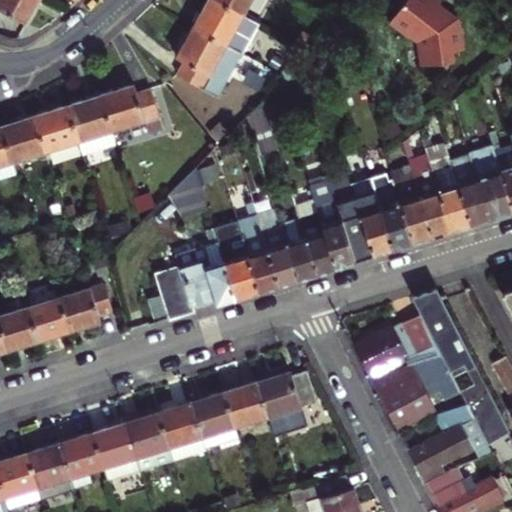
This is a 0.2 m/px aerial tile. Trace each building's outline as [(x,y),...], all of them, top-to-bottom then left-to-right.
[(33,0),(0,0),(0,2),(25,16),(32,2),(33,0)] [(210,0),(208,5),(198,22),(245,48),(262,17),(249,10),(231,0),(210,0)] [(231,0),(249,10),(254,0),(231,0)] [(438,5),(431,0),(399,0),(398,2),(402,5),(386,25),(406,40),(407,39),(415,44),(419,68),(449,63),(447,52),(458,51),(453,25),(451,25),(450,20),(435,8),(438,5)] [(221,92),(245,48),(198,22),(189,38),(181,52),(190,57),(182,70),(221,92)] [(125,89),(104,95),(115,130),(152,118),(156,131),(168,127),(156,88),(144,91),(142,84),(125,89)] [(83,139),(115,130),(104,95),(89,100),(72,105),(83,139)] [(260,103),(243,120),(256,160),(276,153),(260,103)] [(54,111),(39,115),(50,149),(83,139),(72,105),(54,111)] [(18,159),(50,149),(39,115),(24,119),(7,125),(18,159)] [(0,165),(18,159),(7,125),(0,126),(0,165)] [(511,208),(511,199),(501,166),(498,155),(495,148),(492,137),(481,141),(491,169),(477,173),(490,215),(504,211),(511,208)] [(501,147),(495,148),(498,155),(503,153),(501,147)] [(453,164),(458,162),(455,152),(449,154),(453,164)] [(458,179),(477,173),(471,158),(458,162),(453,164),(458,179)] [(431,160),(435,173),(441,171),(437,159),(431,160)] [(511,162),(501,166),(511,199),(511,162)] [(417,164),(410,166),(415,179),(421,177),(417,164)] [(344,166),(327,171),(352,256),(374,249),(391,244),(369,173),(348,179),(344,166)] [(409,239),(397,197),(393,185),(390,173),(388,167),(369,173),(391,244),(401,241),(409,239)] [(316,206),(333,261),(343,259),(352,256),(327,171),(327,168),(306,174),(316,206)] [(396,171),(390,173),(393,185),(399,183),(396,171)] [(490,215),(477,173),(458,179),(471,220),(481,217),(490,215)] [(167,185),(177,218),(208,208),(197,175),(167,185)] [(438,185),(452,226),(461,223),(471,220),(458,179),(438,185)] [(418,191),(431,232),(442,229),(452,226),(438,185),(418,191)] [(421,235),(431,232),(418,191),(397,197),(409,239),(421,235)] [(251,207),(256,221),(275,279),(285,276),(293,273),(276,219),(269,201),(251,207)] [(324,264),(333,261),(316,206),(307,209),(309,215),(297,219),(313,268),(324,264)] [(304,270),(313,268),(297,219),(295,214),(276,219),(293,273),(304,270)] [(220,253),(232,292),(245,288),(255,284),(236,228),(225,231),(220,217),(209,220),(220,253)] [(275,279),(256,221),(236,228),(255,284),(266,281),(275,279)] [(211,298),(232,292),(220,253),(200,258),(198,253),(182,257),(186,270),(156,279),(158,288),(145,291),(150,310),(158,308),(166,306),(170,310),(189,304),(187,297),(204,292),(209,291),(211,298)] [(483,432),(505,421),(437,287),(425,291),(412,295),(421,313),(442,353),(453,374),(466,368),(474,382),(460,389),(468,405),(483,432)] [(100,288),(61,300),(70,331),(87,326),(99,322),(97,316),(107,313),(100,288)] [(511,289),(503,293),(511,311),(511,289)] [(54,336),(70,331),(61,300),(29,310),(39,341),(54,336)] [(39,341),(29,310),(0,318),(0,323),(8,350),(24,345),(39,341)] [(403,364),(405,367),(442,353),(421,313),(402,323),(400,322),(386,329),(355,345),(372,380),(403,364)] [(0,352),(8,350),(0,323),(0,352)] [(444,396),(460,388),(453,374),(442,353),(405,367),(402,368),(374,383),(386,407),(397,428),(438,407),(431,393),(440,388),(444,396)] [(511,370),(504,356),(492,363),(508,393),(511,391),(511,370)] [(256,380),(267,415),(271,428),(283,424),(305,417),(301,405),(317,400),(307,369),(292,374),(290,369),(274,374),(256,380)] [(234,426),(267,415),(256,380),(241,385),(223,391),(234,426)] [(210,395),(196,399),(197,400),(196,401),(207,437),(210,448),(238,439),(234,426),(223,391),(210,395)] [(181,405),(163,411),(175,447),(207,437),(196,401),(181,405)] [(468,405),(445,411),(432,415),(431,416),(399,432),(412,458),(426,485),(428,485),(456,470),(493,453),(483,432),(468,405)] [(175,447),(163,411),(147,416),(129,421),(140,457),(175,447)] [(114,426),(96,431),(107,467),(140,457),(129,421),(114,426)] [(285,433),(283,424),(271,428),(274,436),(285,433)] [(107,467),(96,431),(81,436),(65,441),(75,477),(78,487),(111,477),(107,467)] [(175,447),(178,457),(210,448),(207,437),(175,447)] [(51,445),(30,452),(41,487),(75,477),(65,441),(51,445)] [(111,477),(178,457),(175,447),(140,457),(107,467),(111,477)] [(41,487),(30,452),(15,456),(0,461),(0,468),(9,497),(41,487)] [(0,499),(9,497),(0,468),(0,499)] [(463,484),(456,470),(428,485),(439,507),(438,507),(439,509),(439,511),(480,511),(503,500),(502,497),(492,478),(476,487),(472,479),(463,484)] [(511,491),(511,490),(503,472),(492,478),(502,497),(511,491)] [(345,473),(290,490),(295,506),(305,502),(308,511),(361,511),(356,496),(353,487),(350,488),(345,473)] [(41,487),(44,498),(78,487),(75,477),(41,487)] [(9,497),(12,508),(44,498),(41,487),(9,497)] [(0,499),(0,511),(13,511),(12,508),(9,497),(0,499)]
